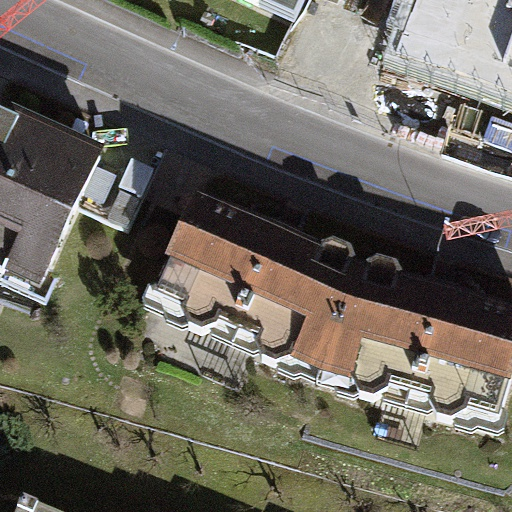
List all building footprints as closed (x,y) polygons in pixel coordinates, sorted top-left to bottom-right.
[(511,103),(511,0),(421,0),(399,65),(511,103)] [(99,159),(0,114),(0,280),(1,281),(5,271),(42,287),(99,159)] [(94,212),(136,225),(150,181),(108,168),(94,212)] [(294,359),(322,370),(357,273),(350,271),(351,261),(348,252),(329,245),(322,250),(318,255),(196,204),(154,298),(181,312),(185,328),(199,335),(219,328),(257,345),(261,359),(279,366),(294,359)] [(366,276),(357,273),(322,370),(350,381),(360,397),(375,402),(386,393),(429,402),(439,421),(456,424),(469,414),(497,422),(511,367),(511,317),(395,282),(396,276),(393,268),(383,264),(368,266),(366,276)] [(42,511),(21,503),(17,511),(42,511)]
